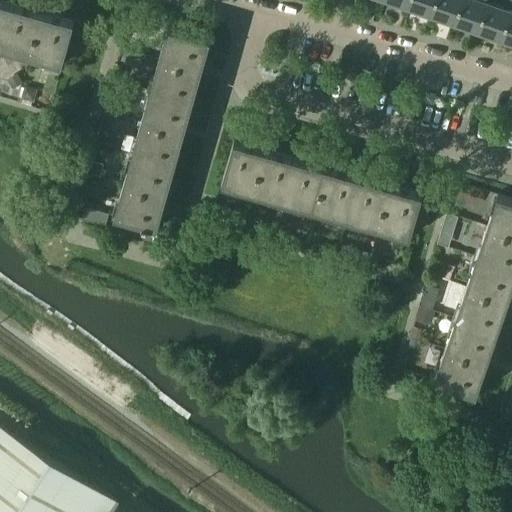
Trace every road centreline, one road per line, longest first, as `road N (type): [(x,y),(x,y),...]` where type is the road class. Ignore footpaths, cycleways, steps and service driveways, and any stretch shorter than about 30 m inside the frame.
road 1 (residential): [(511,164),(255,91),(245,69),(260,11)]
road 2 (residential): [(511,85),(260,11)]
